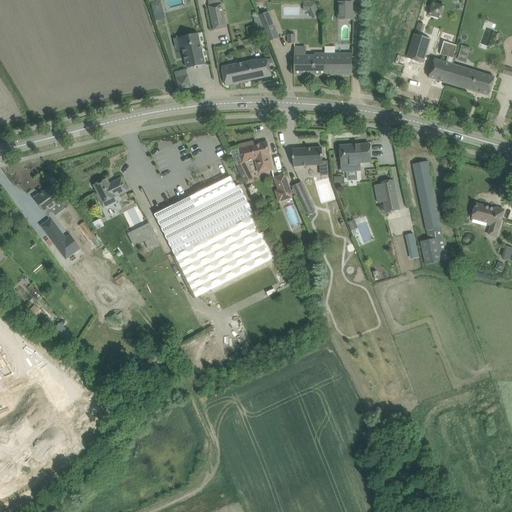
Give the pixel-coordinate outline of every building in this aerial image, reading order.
[(156,20),(166,18),(163,0),(154,1),(156,20)] [(319,17),(318,1),(304,2),(304,18),(319,17)] [(339,20),(353,20),(353,2),(339,2),(339,20)] [(209,6),(214,30),(227,27),(222,4),(209,6)] [(259,15),(264,27),(270,42),(279,38),(269,12),(259,15)] [(198,34),(181,38),(188,69),(205,65),(198,34)] [(415,34),(408,58),(423,63),(431,39),(415,34)] [(288,44),(296,44),(296,35),(288,35),(288,44)] [(432,68),(429,78),(446,83),(452,64),(453,65),(457,46),(445,43),(441,55),(448,57),(446,63),(435,59),(432,68)] [(294,75),(325,75),(325,54),(315,54),(315,56),(306,56),(306,47),(295,47),(295,56),(294,56),(294,75)] [(325,54),(325,75),(352,75),(352,54),(325,54)] [(222,67),(224,76),(226,86),(272,76),(268,59),(258,61),(258,60),(222,67)] [(452,64),(446,83),(489,96),(492,87),(495,77),(453,65),(452,64)] [(503,74),(511,76),(511,75),(511,69),(505,67),(503,74)] [(177,78),(188,76),(186,70),(175,72),(177,78)] [(240,149),(230,152),(237,165),(243,163),(256,160),(257,165),(259,169),(263,171),(268,171),(273,170),(270,157),(268,158),(268,157),(271,156),(267,142),(256,145),(255,141),(239,145),(240,149)] [(341,146),(341,156),(343,172),(361,171),(361,163),(371,162),(370,144),(341,146)] [(293,150),(294,167),(323,165),(322,148),(293,150)] [(443,227),(431,171),(429,162),(413,165),(429,240),(420,242),(426,265),(450,260),(445,240),(443,240),(441,228),(443,227)] [(285,175),(277,178),(282,192),(277,194),(279,202),(293,197),(291,190),(285,175)] [(155,215),(196,298),(272,260),(251,217),(255,215),(240,186),(236,187),(231,177),(208,188),(207,188),(196,194),(155,215)] [(97,194),(101,203),(102,204),(128,191),(126,187),(122,178),(113,183),(114,184),(110,186),(107,179),(95,185),(99,194),(97,194)] [(387,212),(399,210),(394,180),(381,183),(387,212)] [(301,183),(293,187),(306,215),(315,211),(301,183)] [(67,208),(62,201),(52,187),(41,195),(40,194),(35,198),(45,213),(46,212),(49,217),(55,213),(56,216),(67,208)] [(136,191),(140,203),(148,200),(144,188),(136,191)] [(132,222),(141,217),(132,200),(123,205),(132,222)] [(477,204),(474,214),(473,219),(490,223),(487,235),(496,237),(499,227),(499,228),(504,210),(496,208),(496,209),(477,204)] [(109,219),(120,214),(117,208),(106,212),(109,219)] [(79,226),(90,241),(96,237),(85,222),(79,226)] [(53,225),(44,232),(62,256),(74,246),(64,233),(61,236),(53,225)] [(150,227),(140,232),(144,240),(146,239),(148,243),(152,240),(150,237),(154,235),(150,227)] [(409,253),(415,251),(412,240),(406,241),(409,253)] [(496,270),(502,272),(505,266),(499,263),(496,270)] [(115,278),(120,285),(126,279),(122,273),(115,278)] [(324,307),(319,309),(322,315),(327,312),(324,307)] [(0,347),(0,380),(13,374),(0,347)] [(155,350),(144,362),(152,369),(163,358),(155,350)] [(19,409),(0,418),(0,444),(3,450),(32,436),(19,409)] [(32,436),(3,450),(16,477),(45,462),(32,436)] [(3,450),(0,451),(0,484),(16,477),(3,450)]
